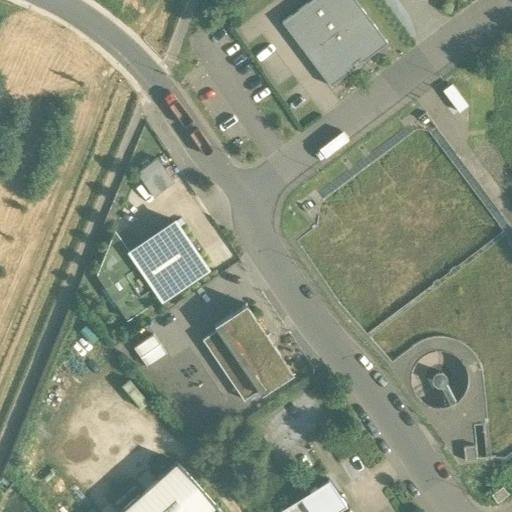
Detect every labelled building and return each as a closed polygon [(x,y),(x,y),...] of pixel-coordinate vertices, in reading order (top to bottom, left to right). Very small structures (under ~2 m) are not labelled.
[(387,44),(353,0),(311,0),(281,23),(329,87),(355,67),(353,64),(358,60),(360,63),(387,44)] [(140,171),(157,195),(178,181),(162,157),(140,171)] [(175,222),(129,253),(160,298),(186,280),(205,267),(190,245),(175,222)] [(245,304),(213,325),(216,329),(201,339),(243,400),(257,391),(260,395),(292,373),(245,304)] [(136,346),(149,365),(167,352),(155,334),(136,346)] [(429,417),(421,423),(430,436),(438,431),(429,417)] [(176,462),(119,511),(212,511),(217,508),(176,462)] [(340,496),(327,478),(315,486),(316,487),(280,511),(349,511),(350,511),(349,511),(342,511),(339,508),(343,505),(344,505),(345,505),(339,497),(340,496)]
